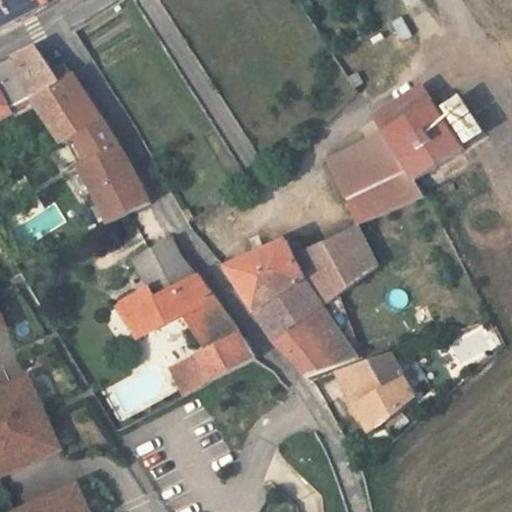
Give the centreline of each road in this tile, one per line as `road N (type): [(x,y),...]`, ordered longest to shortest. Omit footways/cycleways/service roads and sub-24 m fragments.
road 1 (residential): [(56,26),(223,290),(309,404)]
road 2 (residential): [(309,404),(271,433),(230,511)]
road 3 (residential): [(309,404),(339,449),(359,511)]
